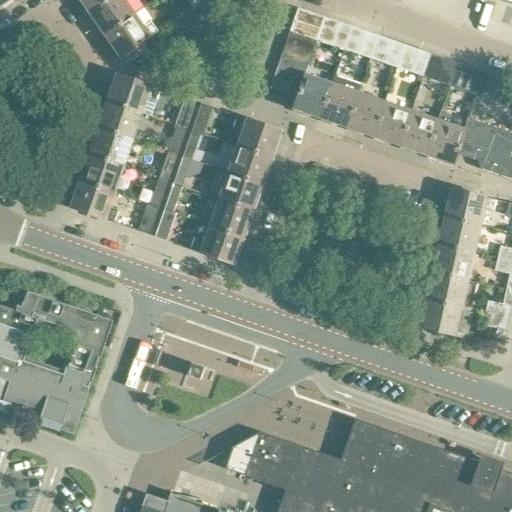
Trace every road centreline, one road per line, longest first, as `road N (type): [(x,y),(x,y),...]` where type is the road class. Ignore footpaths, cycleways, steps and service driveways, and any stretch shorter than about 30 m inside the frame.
road 1 (residential): [(248,312),(307,146),(440,192)]
road 2 (residential): [(511,403),(248,312)]
road 3 (residential): [(248,312),(0,222)]
road 4 (residential): [(511,61),(330,0)]
road 5 (residential): [(0,37),(45,5),(103,89)]
